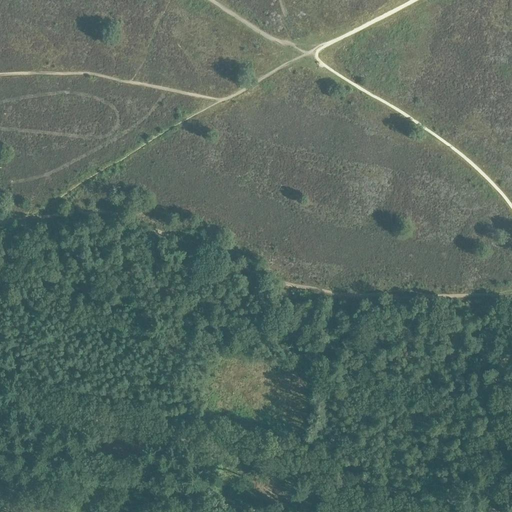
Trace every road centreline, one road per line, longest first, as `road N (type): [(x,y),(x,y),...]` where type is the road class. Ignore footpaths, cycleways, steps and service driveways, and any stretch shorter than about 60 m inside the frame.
road 1 (track): [(51,204),(61,216),(109,213),(325,294),(511,291)]
road 2 (track): [(401,495),(0,398)]
